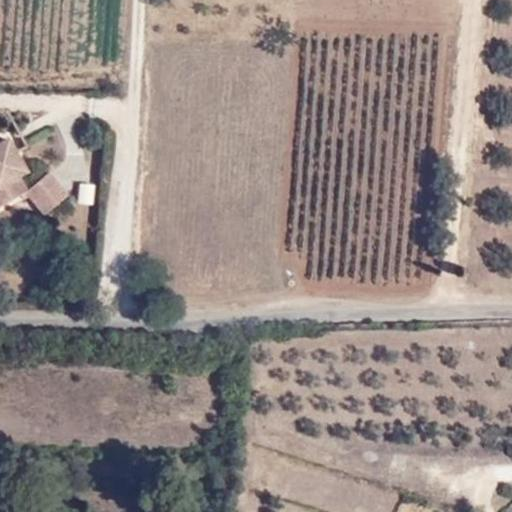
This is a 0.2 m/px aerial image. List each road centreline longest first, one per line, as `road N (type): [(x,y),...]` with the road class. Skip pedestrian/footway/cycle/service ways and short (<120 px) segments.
road 1 (tertiary): [(0,312),(192,319),(511,311)]
road 2 (unknown): [(134,108),(114,316)]
